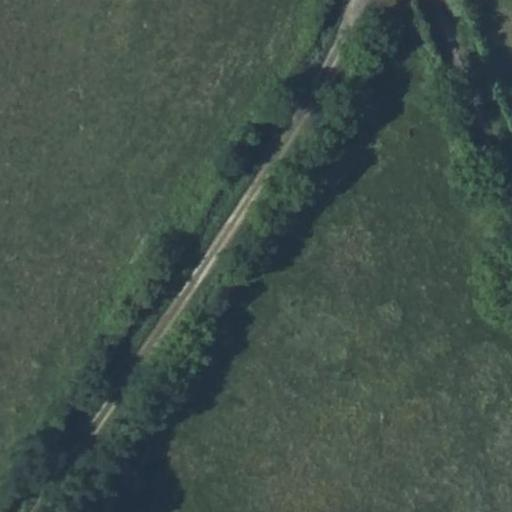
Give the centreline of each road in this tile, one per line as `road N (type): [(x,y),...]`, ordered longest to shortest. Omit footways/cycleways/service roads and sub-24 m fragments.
road 1 (track): [(29,511),(231,233),(362,0)]
road 2 (track): [(511,200),(432,0)]
